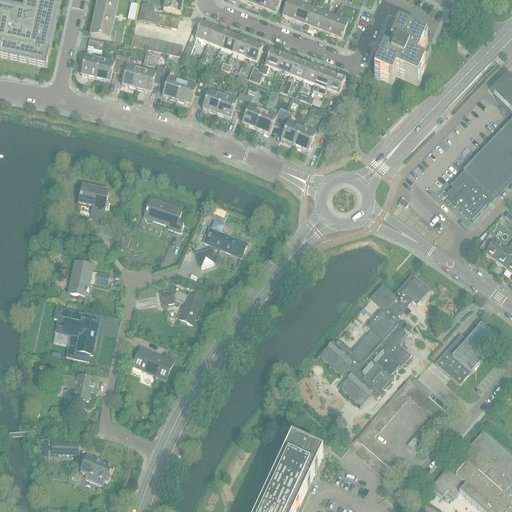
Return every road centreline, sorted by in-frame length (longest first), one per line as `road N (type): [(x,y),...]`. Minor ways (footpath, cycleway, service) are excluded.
road 1 (residential): [(307,182),(152,121),(57,98)]
road 2 (secondary): [(160,453),(212,358),(295,250)]
road 3 (residential): [(383,0),(356,63),(218,13),(205,0)]
road 4 (residential): [(160,453),(106,429),(104,420),(134,280)]
road 5 (residential): [(378,511),(511,370)]
road 6 (unclassified): [(467,240),(415,190),(489,114)]
road 7 (secondary): [(391,152),(505,35)]
